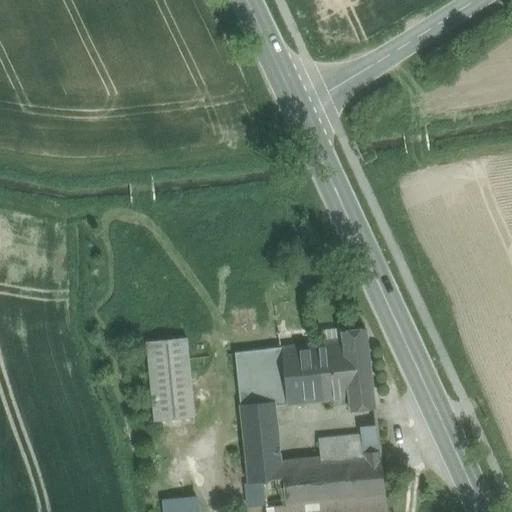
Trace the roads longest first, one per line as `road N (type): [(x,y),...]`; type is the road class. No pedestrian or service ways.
road 1 (primary): [(303,111),(486,511)]
road 2 (tertiary): [(303,111),(473,0)]
road 3 (primary): [(249,0),(303,111)]
